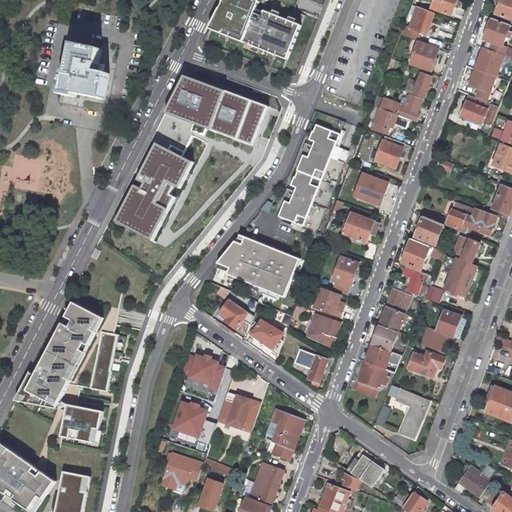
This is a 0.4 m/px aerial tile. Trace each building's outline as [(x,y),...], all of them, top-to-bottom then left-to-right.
[(222,0),(208,30),(287,61),(301,26),(263,12),(263,14),(255,11),(259,3),(259,0),(222,0)] [(453,18),(458,0),(433,0),(430,10),(453,18)] [(495,13),(511,19),(511,0),(499,0),(496,11),(495,13)] [(418,41),(421,34),(428,37),(436,14),(416,7),(409,26),(404,25),(401,34),(418,41)] [(502,44),(505,37),(509,39),(511,32),(507,30),(509,25),(491,18),(483,38),(492,41),(489,48),(503,54),(506,46),(502,44)] [(92,45),(73,40),(67,69),(63,68),(58,91),(73,95),(75,88),(102,94),(107,71),(101,70),(102,61),(97,60),(100,46),(98,46),(92,45)] [(410,64),(433,72),(442,48),(419,40),(410,64)] [(475,68),(495,76),(503,54),(489,48),(483,46),(480,55),(475,68)] [(511,47),(506,46),(503,54),(511,57),(511,47)] [(475,68),(480,55),(477,54),(472,67),(475,68)] [(475,68),(469,85),(479,88),(475,97),(486,101),(495,76),(475,68)] [(413,93),(424,98),(432,77),(421,73),(417,83),(413,93)] [(268,106),(182,74),(163,112),(252,145),(268,106)] [(413,93),(417,83),(408,80),(404,90),(413,93)] [(408,98),(405,106),(403,106),(400,113),(416,119),(419,112),(417,111),(421,98),(409,94),(408,98)] [(461,106),(464,107),(460,115),(482,123),(483,119),(492,122),(498,105),(486,101),(475,97),(468,94),(465,102),(463,101),(461,106)] [(400,104),(403,106),(405,106),(408,98),(403,96),(400,104)] [(368,116),(373,118),(377,106),(373,104),(368,116)] [(387,132),(390,122),(394,124),(398,114),(380,107),(375,122),(378,123),(376,128),(387,132)] [(511,122),(509,120),(502,139),(511,143),(511,122)] [(285,201),(279,215),(303,225),(340,134),(316,124),(310,139),(315,141),(309,157),(303,155),(291,185),(296,187),(290,203),(285,201)] [(498,138),(502,128),(493,125),(489,134),(498,138)] [(407,136),(396,132),(393,139),(405,143),(407,136)] [(392,143),(403,147),(405,143),(393,139),(392,143)] [(392,143),(383,140),(375,160),(395,168),(403,147),(392,143)] [(197,160),(159,141),(118,220),(156,240),(197,160)] [(511,147),(500,143),(492,164),(511,172),(511,147)] [(436,166),(448,171),(451,163),(439,158),(436,166)] [(354,196),(382,206),(392,181),(364,171),(354,196)] [(351,188),(354,179),(353,178),(353,177),(346,174),(342,184),(351,188)] [(511,180),(504,177),(502,185),(511,189),(511,180)] [(500,188),(492,208),(501,211),(500,216),(507,219),(511,206),(511,189),(502,185),(488,179),(485,190),(488,192),(490,188),(494,190),(496,187),(500,188)] [(333,208),(340,211),(343,201),(337,198),(333,208)] [(464,233),(466,226),(489,235),(496,216),(454,202),(445,225),(451,227),(464,233)] [(379,222),(351,212),(343,232),(366,241),(369,233),(375,235),(379,222)] [(414,226),(418,227),(415,236),(434,244),(440,228),(442,224),(418,214),(414,226)] [(451,227),(445,225),(442,224),(440,228),(449,232),(451,227)] [(443,247),(447,249),(455,229),(451,227),(449,232),(443,247)] [(458,254),(465,238),(456,234),(450,251),(458,254)] [(483,244),(470,238),(461,259),(474,265),(483,244)] [(243,246),(233,242),(217,263),(230,268),(228,273),(284,295),(298,260),(245,239),(243,246)] [(433,248),(410,239),(400,264),(406,266),(423,272),(433,248)] [(359,262),(341,256),(332,277),(336,278),(334,286),(348,292),(359,262)] [(444,290),(467,300),(480,267),(474,265),(461,259),(457,258),(444,290)] [(412,278),(406,291),(419,296),(427,274),(423,272),(406,266),(402,274),(412,278)] [(439,303),(444,290),(432,285),(427,298),(439,303)] [(341,293),(321,286),(313,306),(339,315),(342,308),(336,305),(338,300),(341,293)] [(413,296),(393,288),(386,306),(407,314),(413,296)] [(223,322),(237,332),(250,314),(229,300),(218,315),(225,319),(223,322)] [(75,303),(28,393),(61,409),(107,320),(75,303)] [(407,314),(386,306),(379,325),(400,333),(407,314)] [(461,316),(444,309),(436,330),(427,326),(420,343),(430,347),(446,354),(461,316)] [(343,323),(315,313),(306,337),(333,349),(343,323)] [(286,334),(262,320),(249,336),(273,352),(286,334)] [(400,333),(379,325),(371,345),(393,353),(400,333)] [(121,336),(103,332),(92,390),(109,393),(121,336)] [(393,353),(371,345),(365,363),(387,371),(394,353),(393,353)] [(327,357),(299,347),(295,361),(312,367),(309,377),(312,378),(319,381),(327,357)] [(420,353),(416,352),(410,368),(433,376),(436,369),(440,370),(445,358),(427,351),(427,352),(421,351),(420,353)] [(217,389),(224,366),(216,364),(217,361),(196,354),(195,357),(188,355),(183,372),(189,374),(188,377),(209,383),(208,386),(217,389)] [(387,371),(365,363),(358,382),(380,390),(381,385),(387,388),(391,378),(388,377),(390,372),(387,371)] [(317,386),(319,381),(312,378),(310,384),(317,386)] [(397,399),(402,388),(392,385),(388,395),(397,399)] [(511,392),(495,385),(485,412),(511,422),(511,420),(511,392)] [(397,401),(410,406),(398,434),(416,441),(433,401),(402,388),(397,399),(397,401)] [(248,398),(227,391),(225,398),(246,405),(248,398)] [(246,405),(225,398),(218,419),(251,431),(260,402),(248,398),(246,405)] [(182,401),(173,427),(198,436),(196,440),(209,444),(217,422),(204,418),(207,410),(182,401)] [(67,413),(63,437),(100,444),(102,435),(106,410),(69,403),(67,413)] [(385,427),(392,409),(383,405),(376,423),(385,427)] [(304,420),(276,410),(272,422),(278,424),(273,438),(294,446),(304,420)] [(273,438),(278,424),(272,422),(267,436),(273,438)] [(511,468),(511,439),(510,439),(500,464),(511,468)] [(3,442),(0,446),(0,488),(6,493),(32,511),(37,511),(59,481),(46,471),(42,468),(36,465),(3,442)] [(275,453),(289,458),(292,448),(278,443),(275,453)] [(346,468),(372,486),(383,468),(358,450),(346,468)] [(169,459),(162,482),(173,487),(176,479),(179,478),(186,480),(188,475),(197,478),(202,464),(203,461),(172,451),(169,459)] [(283,468),(262,461),(249,496),(260,500),(260,499),(271,503),(283,468)] [(460,479),(468,467),(465,465),(456,477),(460,479)] [(459,484),(467,489),(468,488),(481,497),(489,485),(481,480),(483,477),(470,468),(459,484)] [(63,481),(56,511),(86,511),(93,476),(65,471),(63,481)] [(344,484),(357,489),(360,480),(358,478),(344,473),(342,478),(346,479),(344,484)] [(216,511),(226,484),(209,479),(199,508),(212,511),(216,511)] [(341,511),(349,492),(328,484),(320,507),(334,511),(341,511)] [(467,489),(459,484),(456,489),(463,494),(467,489)] [(503,489),(496,486),(486,502),(499,511),(511,511),(511,487),(510,494),(503,489)] [(410,493),(402,487),(393,500),(402,506),(410,493)] [(410,511),(416,511),(425,499),(412,490),(402,506),(405,508),(410,511)] [(267,511),(269,507),(245,497),(239,511),(267,511)] [(420,511),(428,501),(425,499),(416,511),(420,511)]
